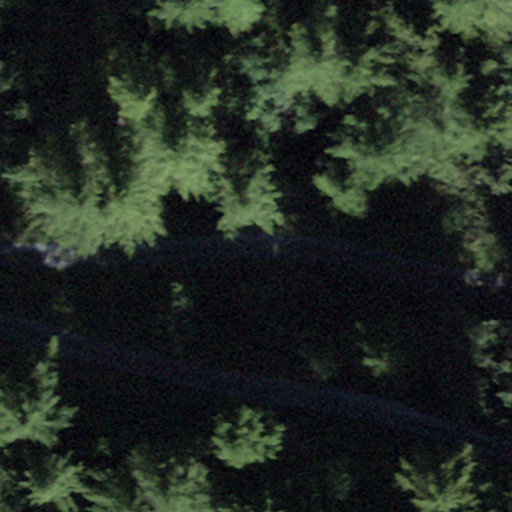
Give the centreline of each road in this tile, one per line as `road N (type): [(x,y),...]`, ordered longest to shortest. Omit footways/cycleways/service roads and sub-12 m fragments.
road 1 (track): [(0,325),(511,450)]
road 2 (track): [(0,249),(511,249)]
